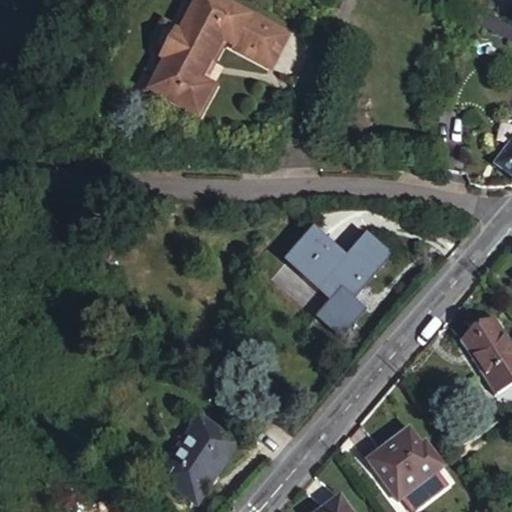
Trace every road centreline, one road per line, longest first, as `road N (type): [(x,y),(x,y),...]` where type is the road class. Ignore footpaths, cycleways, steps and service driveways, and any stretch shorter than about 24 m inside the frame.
road 1 (residential): [(506,221),(425,194),(0,174)]
road 2 (residential): [(506,221),(254,511)]
